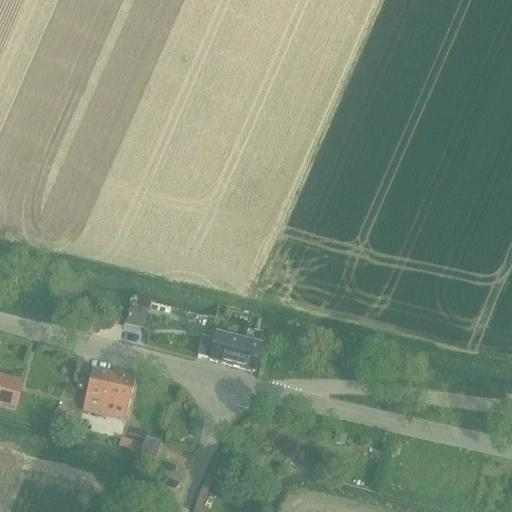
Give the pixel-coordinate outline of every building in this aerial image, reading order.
[(129,310),(125,327),(144,331),(148,314),(129,310)] [(204,339),(200,358),(211,361),(254,372),(260,345),(217,334),(206,332),(204,339)] [(93,370),(85,404),(83,413),(126,422),(136,375),(112,370),(111,374),(93,370)] [(0,374),(0,411),(16,415),(24,380),(0,374)] [(77,384),(75,390),(83,392),(85,386),(77,384)] [(336,435),(334,443),(344,446),(346,437),(336,435)] [(142,454),(141,456),(156,461),(162,442),(147,438),(145,444),(142,454)] [(135,441),(133,451),(142,454),(145,444),(135,441)]
